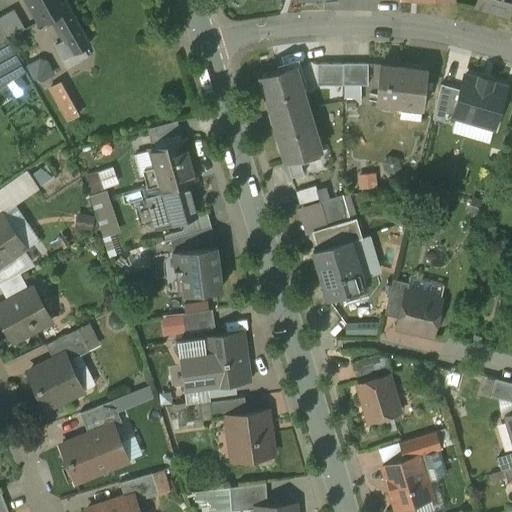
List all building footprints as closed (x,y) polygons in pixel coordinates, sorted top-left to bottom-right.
[(66,0),(26,0),(40,24),(53,16),(70,6),(66,0)] [(511,0),(478,0),(477,5),(511,14),(511,0)] [(70,6),(53,16),(67,40),(69,44),(86,34),(70,6)] [(0,44),(8,40),(0,25),(0,44)] [(67,40),(55,47),(62,59),(84,47),(91,43),(86,34),(69,44),(67,40)] [(84,47),(62,59),(68,68),(89,56),(84,47)] [(45,52),(28,63),(40,81),(57,70),(45,52)] [(506,67),(463,55),(451,98),(494,109),(506,67)] [(343,64),(318,63),(318,83),(343,83),(343,64)] [(369,64),(343,64),(343,83),(369,83),(369,64)] [(429,70),(382,64),(378,100),(425,106),(429,70)] [(294,67),(260,77),(286,162),(320,152),(294,67)] [(63,81),(51,88),(69,120),(81,113),(63,81)] [(186,138),(149,149),(160,187),(160,188),(187,180),(197,177),(186,138)] [(114,162),(88,173),(95,190),(121,179),(114,162)] [(29,168),(7,185),(18,200),(40,183),(29,168)] [(197,215),(187,180),(160,188),(160,187),(147,191),(157,226),(181,220),(197,215)] [(91,192),(105,233),(122,227),(108,186),(91,192)] [(3,187),(0,189),(0,209),(13,201),(3,187)] [(342,194),(320,201),(327,225),(328,227),(350,220),(350,218),(342,194)] [(197,215),(181,220),(184,234),(212,226),(208,212),(197,215)] [(3,214),(0,215),(0,266),(27,248),(3,214)] [(350,220),(328,227),(327,225),(318,228),(324,246),(313,249),(328,297),(364,286),(350,239),(361,236),(355,217),(350,218),(350,220)] [(184,234),(170,238),(172,250),(214,245),(212,226),(184,234)] [(214,245),(172,250),(174,270),(181,269),(184,292),(222,287),(216,245),(214,245)] [(20,273),(0,283),(0,284),(9,301),(29,290),(20,273)] [(393,278),(385,313),(399,317),(406,290),(407,290),(409,282),(393,278)] [(9,301),(0,305),(0,315),(13,340),(35,329),(33,325),(49,315),(34,287),(29,290),(9,301)] [(407,290),(406,290),(399,317),(397,327),(433,335),(435,327),(440,324),(442,314),(439,309),(442,298),(407,290)] [(211,309),(182,312),(184,330),(213,326),(211,309)] [(79,328),(47,344),(54,359),(66,353),(69,360),(90,350),(79,328)] [(242,331),(200,336),(206,384),(248,378),(242,331)] [(54,359),(29,371),(47,408),(83,390),(69,360),(66,353),(54,359)] [(376,354),(352,362),(356,376),(380,368),(376,354)] [(388,357),(377,354),(376,354),(380,368),(382,375),(388,374),(392,372),(388,357)] [(382,375),(358,383),(369,420),(399,411),(388,374),(382,375)] [(511,382),(495,378),(490,395),(511,400),(511,382)] [(245,396),(210,400),(212,417),(227,415),(227,414),(247,411),(245,396)] [(113,400),(80,412),(89,433),(113,423),(114,425),(122,421),(113,400)] [(247,411),(227,414),(227,415),(229,431),(233,431),(237,458),(274,453),(267,409),(247,411)] [(89,433),(61,445),(76,481),(128,460),(114,425),(113,423),(89,433)] [(434,430),(400,441),(405,457),(418,454),(418,455),(440,449),(434,430)] [(405,457),(383,464),(396,508),(431,497),(426,480),(430,479),(424,460),(420,461),(418,455),(418,454),(405,457)] [(153,472),(120,481),(125,497),(134,494),(136,500),(160,493),(153,472)] [(266,482),(230,486),(232,509),(256,508),(256,506),(268,505),(266,482)] [(230,486),(211,489),(214,511),(232,509),(230,486)] [(9,511),(0,488),(0,511),(9,511)] [(125,497),(86,509),(87,511),(139,511),(136,500),(134,494),(125,497)] [(268,505),(256,506),(256,508),(256,511),(296,511),(296,503),(268,505)]
